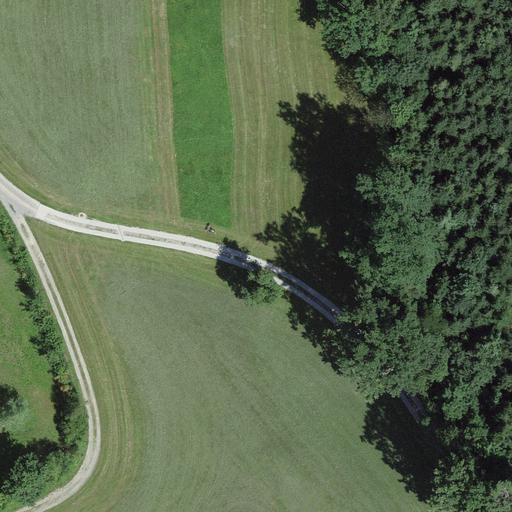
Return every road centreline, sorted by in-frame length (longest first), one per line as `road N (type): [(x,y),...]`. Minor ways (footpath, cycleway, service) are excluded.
road 1 (track): [(487,511),(373,355),(305,293),(253,264),(51,216),(7,191)]
road 2 (track): [(35,511),(87,472),(94,414),(59,305),(7,191)]
